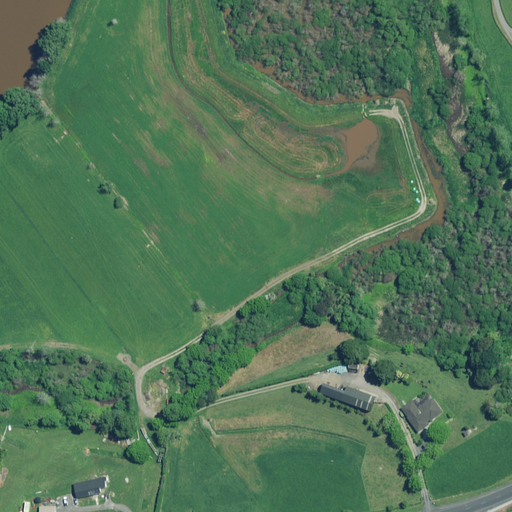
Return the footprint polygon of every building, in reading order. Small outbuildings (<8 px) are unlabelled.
[(376,397),(348,387),(343,401),(369,410),(370,407),(373,408),(376,397)] [(443,412),(432,397),(420,405),(416,399),(402,409),(418,433),(429,425),(428,423),(443,412)] [(109,511),(120,475),(94,468),(81,511),(109,511)] [(0,511),(24,511),(33,481),(30,480),(11,475),(0,471),(0,511)] [(42,478),(38,492),(31,511),(72,511),(79,489),(50,481),(42,478)]
